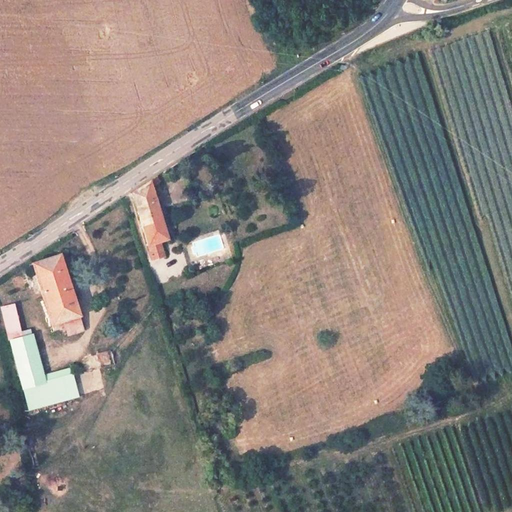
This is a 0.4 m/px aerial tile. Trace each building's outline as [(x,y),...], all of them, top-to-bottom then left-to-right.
[(163,222),(150,178),(135,189),(155,253),(168,248),(164,238),(171,235),(166,221),(163,222)] [(83,330),(59,255),(32,263),(51,325),(63,321),(65,330),(67,335),(83,330)] [(10,340),(21,337),(12,304),(1,307),(10,340)] [(63,321),(51,325),(53,330),(62,328),(63,331),(65,330),(63,321)] [(10,340),(23,388),(22,388),(28,410),(77,397),(70,375),(45,382),(32,334),(21,337),(10,340)] [(111,350),(97,353),(101,368),(115,365),(111,350)]
